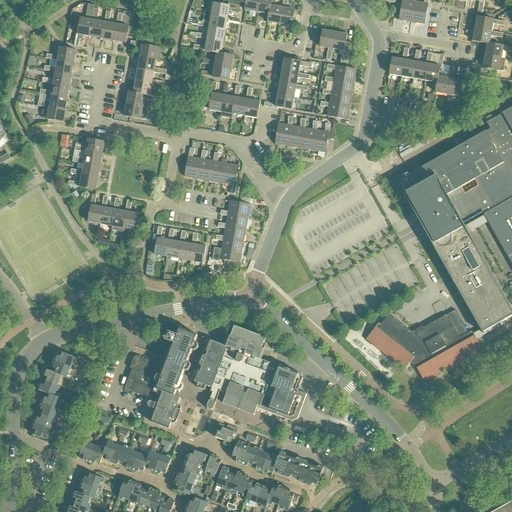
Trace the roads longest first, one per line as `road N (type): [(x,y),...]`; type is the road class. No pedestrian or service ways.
road 1 (tertiary): [(249,301),(177,309),(46,342)]
road 2 (tertiary): [(429,486),(394,429),(324,362)]
road 3 (residential): [(178,137),(94,121),(102,71)]
road 4 (unclassified): [(368,108),(362,141),(286,204)]
